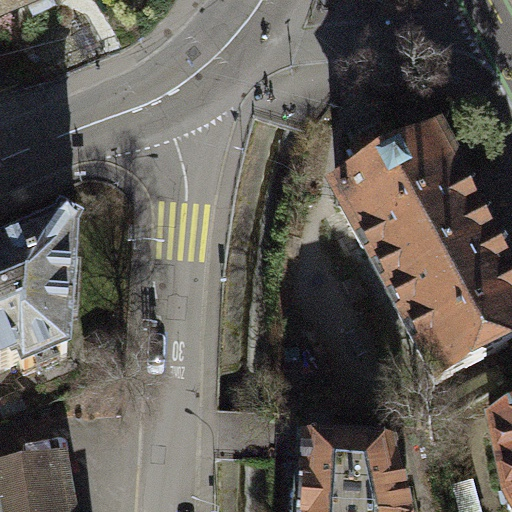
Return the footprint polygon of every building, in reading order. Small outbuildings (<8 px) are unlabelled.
[(0,0),(0,14),(31,0),(0,0)] [(430,387),(511,341),(511,286),(434,143),(399,161),(385,136),(367,146),(348,156),(362,182),(328,200),(430,387)] [(59,229),(0,254),(0,374),(16,368),(20,376),(67,355),(70,237),(73,232),(62,224),(59,229)] [(511,511),(511,422),(490,434),(505,504),(509,511),(511,511)] [(298,511),(408,511),(394,455),(302,449),(298,511)] [(70,511),(62,457),(0,466),(0,511),(70,511)]
